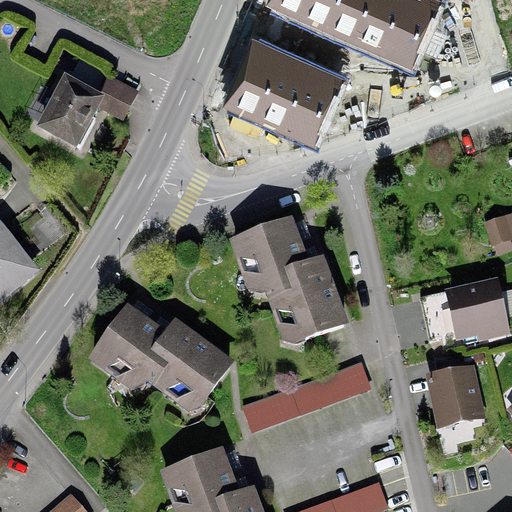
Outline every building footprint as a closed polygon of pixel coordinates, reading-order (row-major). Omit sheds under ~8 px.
[(108,80),(96,102),(97,103),(95,106),(122,120),(136,95),(108,80)] [(95,106),(97,103),(96,102),(66,86),(43,130),(80,149),(94,122),(88,119),(95,106)] [(511,250),(503,221),(487,226),(498,255),(511,250)] [(305,271),(289,227),(234,247),(245,278),(264,283),(281,330),(300,334),(303,342),(343,327),(320,266),(305,271)] [(0,299),(32,273),(0,234),(0,299)] [(451,299),(458,332),(480,328),(481,335),(485,337),(505,333),(495,289),(451,299)] [(138,375),(179,404),(197,397),(203,402),(229,367),(175,329),(166,342),(128,314),(93,362),(120,381),(138,375)] [(369,387),(361,365),(243,409),(251,431),(369,387)] [(474,397),(469,373),(431,382),(441,426),(475,418),(471,402),(474,397)] [(256,511),(251,496),(236,501),(220,457),(164,477),(176,508),(191,511),(256,511)] [(379,488),(314,511),(382,511),(387,510),(379,488)] [(82,511),(71,499),(55,511),(82,511)]
